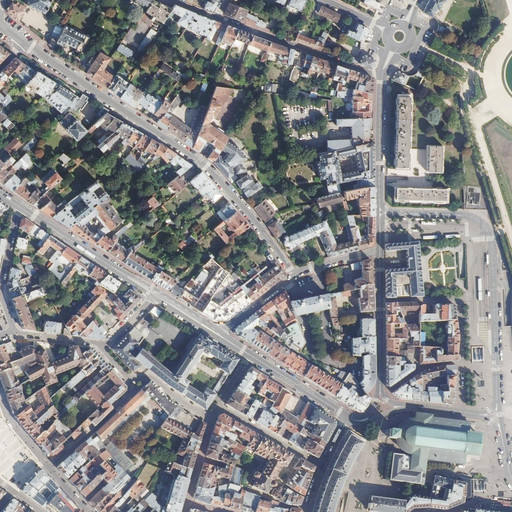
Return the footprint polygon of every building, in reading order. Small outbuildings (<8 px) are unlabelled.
[(27,0),(26,4),(26,5),(44,14),(50,0),(27,0)] [(152,0),(147,7),(144,11),(162,22),(163,21),(171,8),(152,0)] [(179,0),(181,1),(212,12),(217,0),(207,0),(207,1),(205,0),(179,0)] [(288,0),(288,2),(283,11),(287,13),(290,7),(300,12),(305,0),(288,0)] [(428,0),(423,12),(425,13),(434,17),(442,0),(428,0)] [(318,5),(312,2),(309,9),(315,12),(317,7),(318,5)] [(5,11),(6,12),(18,21),(24,8),(25,7),(19,5),(18,7),(15,6),(11,3),(5,11)] [(174,5),(171,8),(163,21),(167,23),(172,15),(178,18),(175,22),(185,28),(186,26),(194,13),(174,5)] [(229,5),(224,15),(225,17),(246,25),(249,15),(246,13),(246,11),(229,5)] [(317,14),(318,13),(336,23),(335,23),(338,25),(341,19),(338,17),(339,15),(321,6),(320,8),(317,7),(315,12),(314,13),(317,14)] [(214,21),(194,13),(186,26),(201,34),(205,36),(214,21)] [(266,24),(249,15),(246,25),(253,27),(254,25),(264,29),(266,24)] [(132,29),(130,28),(122,40),(128,44),(136,32),(139,33),(145,24),(139,20),(132,29)] [(226,25),(214,21),(205,36),(204,38),(209,40),(214,30),(219,32),(214,44),(217,45),(218,42),(226,25)] [(366,28),(355,23),(351,32),(346,29),(344,34),(360,42),(361,41),(366,28)] [(237,29),(226,25),(218,42),(231,46),(232,42),(237,29)] [(283,27),(277,25),(273,32),(279,34),(283,27)] [(439,27),(438,29),(437,31),(443,34),(445,30),(446,29),(442,27),(439,25),(439,27)] [(63,26),(59,35),(56,42),(61,45),(62,42),(75,48),(74,51),(78,53),(83,47),(84,46),(81,44),(84,36),(72,30),(72,29),(67,27),(66,27),(63,26)] [(156,32),(150,28),(136,49),(137,50),(142,53),(156,32)] [(251,35),(237,29),(232,42),(247,47),(248,44),(251,35)] [(59,35),(52,32),(47,44),(53,49),(56,42),(59,35)] [(299,34),(297,33),(294,40),(294,41),(308,46),(310,40),(298,35),(299,34)] [(318,42),(310,40),(308,46),(320,51),(321,50),(324,42),(328,34),(325,33),(323,39),(319,38),(318,42)] [(251,35),(248,44),(265,50),(264,54),(262,54),(260,61),(265,63),(265,62),(267,52),(269,41),(251,35)] [(288,48),(269,41),(267,52),(278,57),(279,59),(281,59),(280,62),(291,64),(293,55),(294,50),(294,49),(288,48)] [(330,45),(324,42),(321,50),(327,52),(330,45)] [(120,44),(116,50),(127,57),(128,55),(133,58),(134,56),(131,55),(132,52),(120,44)] [(0,63),(9,54),(1,47),(0,48),(0,63)] [(142,53),(137,50),(134,54),(136,56),(134,59),(137,60),(142,53)] [(299,51),(298,57),(296,63),(298,64),(294,77),(294,79),(297,84),(299,77),(306,53),(299,51)] [(91,58),(90,57),(85,65),(88,67),(85,73),(91,77),(100,62),(105,65),(110,58),(98,52),(95,57),(92,55),(91,58)] [(312,56),(306,53),(299,77),(304,78),(312,56)] [(352,58),(350,58),(349,60),(358,64),(371,70),(375,61),(363,55),(362,53),(360,59),(353,57),(352,58)] [(324,60),(312,56),(304,78),(306,79),(307,75),(308,70),(318,73),(319,72),(324,60)] [(24,66),(14,58),(1,71),(6,76),(10,80),(12,79),(8,75),(12,70),(15,73),(16,74),(24,66)] [(335,64),(324,60),(319,72),(320,73),(321,71),(333,74),(335,64)] [(105,65),(100,62),(91,77),(106,89),(113,78),(101,70),(105,65)] [(24,65),(24,66),(16,74),(26,83),(33,75),(35,72),(25,64),(24,65)] [(159,69),(162,71),(169,76),(177,81),(180,76),(162,64),(159,69)] [(335,64),(333,74),(332,78),(331,81),(333,82),(334,79),(336,80),(339,80),(339,83),(337,83),(336,90),(337,90),(336,96),(343,97),(343,96),(344,96),(344,92),(340,90),(341,84),(343,84),(344,80),(348,69),(335,64)] [(424,70),(420,68),(416,74),(421,77),(422,74),(424,70)] [(158,69),(155,72),(153,75),(157,78),(162,71),(159,69),(158,69)] [(359,73),(348,69),(344,80),(347,81),(348,77),(357,80),(359,73)] [(408,75),(395,69),(391,78),(404,84),(408,75)] [(35,72),(33,75),(26,83),(24,85),(41,96),(42,96),(50,87),(53,82),(36,71),(35,72)] [(357,80),(356,82),(355,86),(354,89),(371,93),(372,78),(359,73),(357,80)] [(422,74),(421,77),(415,90),(415,91),(424,96),(432,79),(422,74)] [(115,75),(113,78),(106,89),(118,97),(127,83),(115,75)] [(2,82),(0,79),(0,99),(0,100),(3,97),(0,93),(0,85),(2,84),(7,89),(6,90),(5,89),(2,92),(5,95),(10,90),(2,82)] [(50,87),(42,96),(62,115),(68,110),(70,107),(78,98),(53,82),(50,87)] [(141,93),(127,83),(118,97),(132,107),(141,93)] [(265,85),(264,85),(263,91),(271,92),(272,86),(271,86),(271,84),(265,84),(265,85)] [(207,108),(200,127),(192,148),(197,152),(203,144),(204,144),(206,140),(214,146),(212,150),(206,158),(212,162),(217,154),(220,149),(225,140),(227,137),(222,134),(223,133),(222,130),(217,127),(215,127),(214,129),(209,125),(210,124),(206,122),(211,116),(212,117),(232,88),(217,87),(215,86),(207,108)] [(352,92),(360,94),(359,96),(362,97),(361,98),(370,100),(371,93),(354,89),(345,87),(344,92),(344,96),(351,96),(352,96),(352,95),(351,95),(352,92)] [(143,91),(141,93),(132,107),(135,109),(138,104),(146,93),(143,91)] [(154,98),(146,93),(138,104),(141,107),(142,107),(146,109),(154,98)] [(159,118),(156,123),(192,148),(200,127),(207,108),(198,106),(188,134),(186,133),(189,128),(167,113),(169,110),(171,112),(182,96),(178,93),(169,104),(159,118)] [(410,94),(396,93),(394,168),(407,169),(410,94)] [(82,94),(78,98),(70,107),(77,111),(79,109),(80,110),(86,101),(85,100),(87,97),(82,94)] [(0,99),(0,101),(2,103),(0,105),(0,109),(2,107),(10,100),(5,95),(3,97),(0,100),(0,99)] [(352,96),(351,99),(351,110),(351,112),(370,111),(370,100),(361,98),(362,97),(359,96),(352,95),(352,96)] [(161,103),(154,98),(146,109),(150,112),(153,114),(161,103)] [(163,100),(161,103),(153,114),(159,118),(169,104),(163,100)] [(0,109),(0,112),(7,119),(10,115),(2,107),(0,109)] [(107,110),(102,107),(97,114),(101,116),(105,113),(107,110)] [(351,112),(351,115),(339,115),(339,110),(332,111),(333,119),(335,119),(369,118),(370,111),(351,112)] [(0,122),(7,129),(13,124),(7,119),(0,112),(0,122)] [(64,127),(63,128),(75,141),(86,131),(74,118),(68,113),(58,122),(64,127)] [(105,113),(101,116),(86,131),(88,133),(98,124),(105,130),(107,128),(109,129),(106,132),(97,141),(99,144),(106,138),(114,130),(121,122),(105,113)] [(335,125),(350,125),(351,138),(326,140),(327,151),(368,142),(369,118),(335,119),(335,125)] [(121,122),(114,130),(106,138),(99,144),(96,147),(102,152),(118,136),(123,140),(121,143),(123,145),(133,129),(121,122)] [(141,134),(133,129),(123,145),(122,147),(124,148),(127,143),(127,142),(129,140),(135,144),(141,134)] [(27,138),(29,140),(22,147),(24,149),(21,153),(23,155),(25,153),(37,140),(31,134),(27,138)] [(146,136),(141,134),(135,144),(135,146),(139,148),(146,136)] [(150,139),(146,136),(139,148),(138,149),(141,151),(140,152),(142,153),(144,149),(150,139)] [(21,144),(14,138),(0,151),(0,152),(0,153),(1,153),(5,149),(8,153),(2,159),(2,161),(1,162),(0,161),(0,165),(9,156),(21,144)] [(158,143),(150,139),(144,149),(150,154),(158,143)] [(222,158),(217,154),(212,162),(214,163),(227,179),(232,174),(230,167),(234,166),(236,174),(236,173),(246,171),(241,164),(240,162),(246,157),(241,151),(236,144),(234,145),(225,140),(220,149),(226,153),(225,156),(222,158)] [(327,151),(319,153),(320,159),(317,159),(318,169),(339,166),(338,156),(357,154),(358,160),(358,163),(372,161),(372,158),(372,149),(373,149),(373,142),(368,142),(327,151)] [(158,143),(150,154),(149,156),(153,160),(154,159),(159,155),(158,154),(166,148),(158,143)] [(442,145),(426,144),(425,171),(441,171),(442,145)] [(175,154),(166,148),(158,154),(159,155),(165,162),(167,160),(175,154)] [(415,161),(425,161),(426,149),(416,149),(415,161)] [(25,153),(23,155),(13,165),(16,169),(20,165),(23,169),(27,165),(25,163),(28,160),(26,159),(28,157),(25,153)] [(64,164),(68,160),(61,153),(57,158),(64,164)] [(130,154),(125,158),(139,171),(144,167),(142,165),(145,160),(143,159),(140,156),(138,161),(134,157),(130,154)] [(175,154),(167,160),(172,166),(176,163),(180,167),(175,172),(176,174),(175,176),(176,177),(178,176),(183,172),(191,165),(175,154)] [(13,160),(9,156),(0,165),(0,178),(7,172),(4,169),(8,165),(9,166),(11,164),(12,164),(14,162),(12,161),(13,160)] [(75,164),(80,161),(76,156),(71,159),(75,164)] [(319,177),(325,177),(326,185),(337,183),(360,179),(373,176),(373,168),(372,168),(372,162),(372,161),(358,163),(358,165),(359,171),(340,174),(339,166),(318,169),(319,177)] [(11,168),(7,172),(0,178),(0,182),(2,184),(12,174),(15,172),(11,168)] [(60,178),(51,168),(40,179),(47,186),(45,188),(47,191),(60,178)] [(200,171),(189,181),(201,196),(205,194),(214,186),(203,174),(200,171)] [(240,179),(235,182),(239,188),(240,187),(247,197),(261,187),(258,182),(257,182),(254,184),(251,180),(246,173),(246,171),(236,173),(240,179)] [(14,175),(12,174),(2,184),(11,190),(20,181),(14,175)] [(234,174),(232,174),(227,179),(231,183),(237,177),(234,174)] [(176,177),(166,185),(175,194),(186,184),(178,176),(176,177)] [(373,176),(360,179),(360,183),(357,183),(356,184),(356,185),(353,186),(353,188),(357,187),(373,185),(373,176)] [(20,181),(11,190),(24,200),(30,194),(22,185),(25,182),(28,185),(30,182),(33,181),(29,180),(28,180),(25,178),(25,177),(24,178),(20,181)] [(96,197),(91,190),(99,185),(96,181),(66,203),(49,216),(68,227),(99,202),(107,196),(104,191),(96,197)] [(325,185),(327,195),(314,198),(311,199),(314,206),(317,204),(318,207),(342,200),(342,199),(341,196),(340,191),(337,183),(326,185),(325,185)] [(358,194),(358,197),(357,197),(357,205),(359,205),(359,215),(361,215),(368,214),(373,214),(373,185),(357,187),(353,188),(343,191),(344,196),(341,196),(342,199),(354,196),(355,194),(355,192),(356,192),(357,194),(358,194)] [(221,194),(214,186),(205,194),(212,202),(221,194)] [(447,189),(393,187),(393,200),(446,202),(447,189)] [(36,188),(30,194),(24,200),(31,204),(44,193),(46,192),(43,189),(42,190),(41,189),(38,191),(36,188)] [(49,199),(44,193),(31,204),(38,209),(49,199)] [(120,221),(105,202),(109,199),(107,196),(99,202),(68,227),(92,243),(102,235),(112,227),(120,221)] [(151,197),(145,201),(151,209),(157,205),(151,197)] [(55,206),(49,199),(38,209),(49,216),(66,203),(64,200),(55,206)] [(264,199),(253,208),(264,222),(275,213),(264,199)] [(235,210),(228,202),(219,209),(221,212),(218,215),(223,220),(235,211),(235,210)] [(318,223),(304,228),(308,238),(318,233),(324,247),(334,243),(325,220),(326,219),(322,210),(314,213),(318,223)] [(223,220),(212,229),(224,243),(248,225),(235,211),(223,220)] [(363,226),(364,227),(365,234),(365,235),(374,234),(374,214),(373,214),(368,214),(368,225),(363,226)] [(346,215),(348,225),(352,241),(356,240),(358,248),(367,246),(365,235),(365,234),(359,236),(357,229),(364,227),(363,226),(361,215),(359,215),(349,215),(346,215)] [(25,219),(20,220),(19,228),(28,234),(34,225),(25,219)] [(276,220),(267,226),(277,241),(279,239),(277,236),(282,233),(284,231),(283,229),(276,220)] [(122,224),(120,221),(112,227),(114,230),(122,224)] [(49,236),(34,225),(28,234),(24,240),(27,240),(29,241),(30,238),(33,239),(34,237),(40,241),(37,245),(40,247),(49,236)] [(334,243),(324,247),(328,257),(358,248),(356,240),(352,241),(348,225),(345,226),(349,241),(344,243),(343,240),(334,243)] [(111,240),(113,241),(107,252),(121,261),(128,251),(131,253),(134,250),(140,245),(139,243),(134,247),(133,245),(127,250),(115,243),(116,236),(126,229),(124,226),(113,235),(111,240)] [(286,235),(283,236),(284,239),(283,242),(284,245),(287,245),(288,248),(292,247),(291,246),(308,238),(304,228),(295,232),(294,229),(285,233),(286,235)] [(374,234),(365,235),(367,246),(368,246),(374,244),(374,234)] [(102,235),(92,243),(107,252),(113,241),(111,240),(102,235)] [(184,241),(189,246),(195,240),(190,235),(184,241)] [(66,248),(49,236),(40,247),(37,251),(42,255),(49,246),(56,251),(48,260),(50,262),(48,265),(50,267),(59,257),(66,248)] [(24,240),(17,238),(15,249),(24,251),(27,240),(24,240)] [(182,251),(186,247),(181,241),(177,245),(182,251)] [(407,268),(385,270),(384,270),(385,297),(422,296),(420,274),(420,271),(420,267),(419,267),(417,241),(410,242),(394,244),(394,243),(389,244),(384,244),(384,251),(405,250),(406,260),(407,268)] [(80,257),(66,248),(59,257),(73,266),(80,257)] [(265,256),(273,266),(259,277),(267,287),(285,273),(267,250),(264,253),(266,255),(265,256)] [(128,251),(121,261),(149,279),(154,272),(156,273),(159,271),(162,268),(158,265),(156,268),(131,253),(128,251)] [(80,257),(73,266),(60,283),(66,289),(68,286),(65,283),(75,270),(77,272),(77,273),(80,275),(81,273),(87,277),(87,276),(94,267),(80,257)] [(185,285),(177,297),(213,319),(220,310),(207,301),(215,290),(216,290),(217,288),(216,288),(227,272),(223,269),(218,266),(211,259),(210,258),(203,265),(212,271),(215,273),(212,276),(206,286),(204,289),(197,298),(185,291),(194,279),(192,277),(189,280),(185,285)] [(356,270),(360,270),(361,280),(357,280),(357,278),(353,281),(353,283),(343,284),(342,286),(343,289),(331,291),(332,294),(353,290),(354,290),(358,289),(358,286),(371,285),(370,259),(360,261),(349,264),(350,266),(350,267),(356,266),(356,270)] [(21,264),(25,265),(24,269),(29,277),(36,274),(29,261),(22,260),(21,264)] [(233,267),(230,263),(223,269),(227,272),(230,270),(233,267)] [(252,264),(251,266),(255,271),(258,275),(260,274),(259,272),(259,270),(256,266),(254,266),(253,265),(252,264)] [(108,276),(94,267),(87,276),(95,281),(93,285),(96,287),(97,286),(98,285),(108,276)] [(21,270),(11,268),(9,278),(18,280),(21,270)] [(227,272),(243,293),(250,301),(267,287),(259,277),(258,275),(255,271),(250,275),(255,282),(246,289),(230,270),(227,272)] [(154,272),(149,279),(165,289),(173,282),(175,280),(159,271),(156,273),(154,272)] [(108,276),(98,285),(113,294),(119,284),(108,276)] [(9,278),(7,285),(12,299),(22,296),(24,295),(22,290),(23,289),(22,285),(20,285),(18,280),(9,278)] [(179,285),(173,282),(165,289),(177,297),(185,285),(189,280),(185,278),(179,285)] [(358,286),(358,289),(359,299),(357,299),(359,312),(358,313),(358,316),(365,315),(365,312),(373,311),(373,299),(371,285),(358,286)] [(106,297),(108,299),(125,316),(142,299),(128,290),(122,297),(129,300),(123,306),(116,299),(117,298),(116,296),(113,295),(112,295),(97,286),(96,287),(105,295),(106,297)] [(89,299),(81,306),(65,325),(67,327),(70,332),(73,336),(102,340),(107,334),(94,319),(85,328),(81,323),(105,295),(96,287),(86,296),(89,299)] [(44,288),(33,292),(25,295),(27,301),(47,293),(44,288)] [(326,295),(326,301),(328,308),(331,318),(336,318),(333,297),(340,296),(340,297),(350,295),(350,294),(354,293),(354,290),(353,290),(332,294),(326,295)] [(286,327),(296,321),(294,316),(289,303),(284,291),(270,301),(275,309),(284,324),(286,327)] [(250,301),(243,293),(229,304),(235,312),(250,301)] [(295,302),(289,303),(294,316),(300,315),(324,309),(328,308),(326,301),(326,295),(324,295),(295,302)] [(22,296),(12,299),(23,330),(34,331),(22,296)] [(114,309),(117,313),(114,316),(120,321),(125,316),(108,299),(106,300),(114,309)] [(270,301),(261,307),(259,309),(274,324),(276,326),(281,330),(286,327),(284,324),(280,326),(269,314),(275,309),(270,301)] [(400,303),(396,303),(399,313),(400,316),(401,319),(402,325),(405,337),(410,337),(410,346),(412,346),(412,347),(413,347),(414,347),(418,347),(418,333),(418,325),(404,325),(404,323),(402,320),(403,319),(403,317),(402,317),(402,315),(404,313),(404,311),(418,311),(418,308),(420,306),(420,305),(415,302),(400,303)] [(396,303),(385,303),(385,315),(397,316),(397,313),(399,313),(396,303)] [(446,305),(435,305),(434,315),(423,315),(423,305),(420,306),(418,308),(418,311),(418,322),(432,322),(448,321),(455,320),(453,304),(446,305)] [(154,306),(149,311),(158,317),(162,312),(154,306)] [(259,309),(250,316),(264,326),(266,327),(267,328),(272,333),(273,334),(277,337),(281,331),(281,330),(276,326),(273,329),(264,322),(267,320),(273,325),(274,324),(259,309)] [(397,316),(385,315),(385,324),(402,325),(401,319),(396,320),(396,317),(397,317),(397,316)] [(257,332),(258,330),(264,326),(250,316),(233,328),(233,333),(250,343),(257,332)] [(373,319),(360,319),(360,338),(364,338),(373,337),(373,319)] [(448,326),(446,326),(446,334),(448,334),(448,337),(446,337),(447,353),(441,353),(441,356),(456,355),(458,338),(455,320),(448,321),(448,326)] [(60,323),(44,321),(43,332),(60,335),(60,323)] [(296,321),(286,327),(281,330),(281,331),(288,337),(299,330),(296,321)] [(385,339),(405,338),(405,337),(402,325),(385,324),(385,339)] [(67,327),(65,328),(63,335),(72,336),(70,332),(67,327)] [(133,328),(112,350),(134,373),(144,374),(148,370),(156,376),(168,386),(204,409),(205,410),(222,383),(218,380),(211,391),(206,388),(201,394),(186,385),(188,382),(184,379),(191,368),(192,369),(194,368),(196,366),(195,365),(197,362),(199,362),(200,360),(199,359),(197,357),(200,353),(208,357),(209,354),(215,358),(216,358),(222,362),(218,368),(223,371),(221,375),(226,377),(237,359),(217,346),(214,345),(205,339),(198,335),(192,344),(193,345),(173,376),(143,352),(141,350),(139,351),(138,350),(137,351),(135,350),(137,349),(140,346),(146,340),(133,328)] [(299,330),(288,337),(292,341),(289,346),(291,347),(298,353),(305,343),(299,330)] [(275,340),(274,342),(266,354),(274,359),(288,337),(281,331),(277,337),(275,340)] [(274,342),(257,332),(250,343),(266,354),(274,342)] [(145,350),(143,352),(173,376),(193,345),(192,344),(198,335),(196,333),(190,343),(191,344),(172,372),(145,350)] [(292,341),(288,337),(274,359),(281,363),(288,352),(291,347),(289,346),(292,341)] [(358,338),(351,339),(351,355),(358,356),(359,353),(364,354),(364,356),(370,355),(374,355),(373,337),(364,338),(364,340),(358,341),(358,338)] [(410,346),(410,337),(405,337),(405,338),(385,339),(385,357),(403,357),(407,357),(407,354),(413,353),(413,347),(412,347),(412,346),(410,346)] [(8,343),(0,346),(0,372),(11,368),(9,363),(6,364),(5,361),(8,360),(7,355),(11,353),(12,356),(11,357),(12,361),(22,358),(21,354),(18,351),(14,346),(13,346),(10,347),(8,343)] [(36,361),(37,365),(29,369),(25,372),(27,376),(24,377),(25,380),(26,384),(30,382),(30,384),(42,376),(46,387),(57,383),(55,376),(78,367),(81,371),(87,364),(82,355),(77,346),(69,345),(68,357),(50,364),(45,349),(37,352),(35,347),(32,346),(18,351),(21,354),(22,358),(33,353),(35,359),(36,361)] [(419,364),(437,362),(436,348),(425,348),(419,347),(419,364)] [(90,348),(82,355),(87,364),(81,371),(66,384),(70,389),(86,375),(97,365),(102,370),(72,398),(73,399),(70,402),(71,402),(58,414),(60,416),(85,394),(111,371),(90,348)] [(440,348),(436,348),(437,362),(440,362),(458,361),(458,355),(456,355),(441,356),(441,353),(441,349),(440,349),(440,348)] [(295,357),(288,352),(281,363),(288,368),(295,357)] [(11,368),(0,372),(0,377),(5,392),(20,386),(23,385),(22,381),(25,380),(24,377),(27,376),(25,372),(17,375),(16,373),(17,372),(17,371),(15,367),(35,359),(33,353),(22,358),(12,361),(9,363),(11,368)] [(298,353),(295,357),(288,368),(295,372),(302,361),(300,360),(303,356),(298,353)] [(364,356),(362,356),(362,379),(361,383),(359,384),(363,388),(361,390),(363,394),(365,393),(368,391),(369,389),(371,387),(373,384),(373,381),(374,376),(374,355),(370,355),(364,356)] [(403,357),(385,357),(385,365),(404,365),(403,357)] [(306,359),(302,361),(295,372),(302,377),(309,365),(312,361),(306,359)] [(37,365),(36,361),(27,365),(29,369),(37,365)] [(309,365),(302,377),(333,396),(339,387),(341,385),(331,379),(332,378),(330,377),(330,378),(309,365)] [(413,365),(407,365),(404,365),(385,365),(385,376),(385,387),(389,387),(413,369),(413,365)] [(425,370),(419,374),(422,388),(426,388),(427,388),(435,388),(434,388),(430,381),(431,378),(444,375),(446,374),(446,375),(454,376),(455,366),(447,365),(425,370)] [(250,367),(246,372),(254,377),(255,378),(259,373),(250,367)] [(333,371),(338,373),(336,376),(343,380),(348,374),(334,369),(333,371)] [(115,401),(126,391),(126,386),(111,371),(85,394),(99,408),(100,407),(105,403),(111,397),(115,401)] [(246,372),(241,380),(248,385),(254,377),(246,372)] [(260,373),(259,373),(255,378),(259,381),(258,383),(261,385),(266,377),(260,373)] [(339,387),(333,396),(357,412),(361,411),(368,401),(363,394),(361,390),(355,390),(358,385),(351,375),(348,374),(343,380),(342,382),(346,389),(349,390),(347,393),(343,390),(343,389),(339,387)] [(418,374),(411,379),(417,388),(419,402),(428,403),(427,393),(426,393),(421,393),(418,374)] [(446,385),(446,388),(453,389),(455,376),(454,376),(446,375),(446,381),(446,385)] [(266,377),(261,385),(260,388),(257,393),(262,396),(265,390),(271,394),(269,398),(268,399),(272,402),(281,387),(266,377)] [(409,381),(409,389),(410,401),(419,402),(417,388),(411,379),(409,381)] [(248,385),(241,380),(234,391),(246,396),(251,388),(248,385)] [(140,390),(140,391),(116,413),(95,433),(100,440),(124,417),(125,418),(126,417),(126,416),(146,397),(145,395),(148,393),(159,406),(164,410),(160,417),(162,420),(149,437),(151,438),(160,427),(169,414),(176,406),(167,400),(164,397),(150,381),(140,390)] [(409,381),(399,387),(391,393),(399,400),(410,401),(409,389),(409,381)] [(23,392),(20,386),(5,392),(7,397),(19,393),(21,392),(23,392)] [(38,395),(42,404),(33,412),(38,418),(52,406),(53,405),(50,398),(46,387),(33,395),(35,397),(38,395)] [(281,387),(272,402),(269,406),(277,411),(279,412),(278,413),(281,415),(284,417),(283,419),(291,424),(299,429),(305,420),(308,421),(314,407),(298,397),(296,401),(304,406),(296,419),(285,411),(294,395),(281,387)] [(427,388),(427,393),(428,403),(441,404),(440,391),(436,391),(435,390),(435,389),(435,388),(427,388)] [(453,389),(446,388),(446,392),(440,391),(441,404),(449,405),(452,400),(453,389)] [(234,391),(229,399),(247,410),(249,407),(244,404),(247,400),(252,402),(253,400),(246,396),(234,391)] [(19,394),(19,393),(7,397),(9,403),(23,397),(21,393),(19,394)] [(23,397),(9,403),(12,413),(15,417),(29,406),(27,404),(22,407),(21,405),(31,399),(29,397),(24,400),(23,397)] [(115,401),(111,397),(105,403),(108,405),(109,405),(110,406),(115,401)] [(268,399),(265,397),(262,402),(269,406),(272,402),(268,399)] [(229,399),(226,404),(244,415),(247,410),(229,399)] [(249,407),(247,410),(244,415),(249,418),(257,407),(258,407),(260,404),(253,400),(252,402),(250,405),(252,407),(251,409),(249,407)] [(99,412),(97,410),(87,419),(91,423),(94,426),(112,408),(110,406),(109,405),(108,405),(105,403),(100,407),(102,409),(99,412)] [(33,412),(29,406),(15,417),(20,424),(33,412)] [(52,406),(38,418),(34,422),(37,424),(28,433),(31,437),(34,440),(43,431),(38,426),(40,424),(41,425),(52,415),(54,417),(51,419),(53,422),(59,418),(60,416),(58,414),(57,412),(52,406)] [(186,457),(187,453),(184,452),(191,434),(191,433),(172,422),(181,409),(176,406),(169,414),(160,427),(182,439),(176,454),(183,458),(184,457),(186,457)] [(258,407),(257,407),(249,418),(259,423),(266,412),(258,407)] [(308,421),(305,420),(299,429),(314,437),(324,443),(328,435),(335,424),(334,420),(314,407),(308,421)] [(28,433),(37,424),(34,422),(38,418),(33,412),(20,424),(28,433)] [(273,416),(266,412),(259,423),(263,426),(266,427),(273,416)] [(218,415),(216,422),(229,428),(234,421),(221,413),(218,415)] [(397,443),(398,446),(399,447),(401,449),(403,451),(406,452),(408,453),(410,454),(410,457),(408,471),(422,473),(422,474),(423,474),(426,460),(454,463),(471,465),(472,459),(480,460),(484,430),(475,429),(476,423),(451,420),(431,418),(431,415),(415,413),(415,418),(412,418),(410,418),(407,419),(405,420),(402,422),(400,424),(398,427),(396,429),(388,428),(388,430),(388,432),(387,436),(387,437),(396,438),(396,441),(397,443)] [(274,415),(273,416),(266,427),(280,436),(284,428),(287,430),(291,424),(283,419),(281,416),(275,424),(274,423),(276,419),(277,417),(274,415)] [(46,431),(43,431),(34,440),(39,446),(46,439),(57,430),(58,431),(66,425),(59,418),(53,422),(54,422),(46,431)] [(87,419),(80,425),(84,430),(91,423),(87,419)] [(195,430),(196,431),(194,435),(200,439),(204,426),(205,425),(200,421),(195,430)] [(234,421),(229,428),(233,431),(234,430),(238,432),(237,433),(238,436),(242,439),(241,440),(243,441),(244,440),(248,442),(254,432),(234,421)] [(216,422),(214,426),(235,435),(236,433),(233,431),(229,428),(216,422)] [(291,424),(287,430),(292,433),(291,435),(288,433),(287,434),(285,439),(292,443),(297,434),(299,429),(291,424)] [(46,439),(39,446),(47,455),(62,442),(70,435),(72,433),(66,425),(58,431),(61,435),(60,436),(61,436),(52,444),(50,441),(49,442),(47,441),(46,439)] [(242,450),(244,447),(233,441),(235,435),(214,426),(211,436),(232,443),(232,445),(242,451),(242,450)] [(78,427),(72,433),(70,435),(74,439),(81,433),(78,430),(79,429),(78,427)] [(299,429),(297,434),(307,440),(308,439),(322,448),(324,443),(314,437),(299,429)] [(251,455),(253,452),(263,458),(264,457),(268,459),(262,469),(263,470),(261,474),(255,471),(252,476),(255,478),(251,485),(265,493),(268,489),(269,485),(271,486),(272,486),(273,486),(274,486),(274,485),(275,484),(274,483),(274,482),(273,481),(282,465),(286,467),(292,455),(254,432),(248,442),(244,447),(242,450),(251,455)] [(328,468),(325,474),(320,487),(316,497),(314,507),(312,511),(333,511),(334,509),(335,506),(338,498),(341,490),(344,480),(345,478),(346,476),(350,468),(354,460),(360,449),(363,442),(347,432),(341,442),(334,454),(330,464),(328,468)] [(85,442),(84,442),(74,451),(75,451),(84,461),(87,458),(89,461),(106,449),(101,442),(100,440),(95,433),(85,442)] [(194,435),(191,434),(184,452),(195,456),(200,439),(194,435)] [(297,434),(292,443),(317,458),(322,448),(308,439),(307,440),(297,434)] [(232,443),(211,436),(209,443),(222,448),(226,449),(227,447),(224,446),(225,445),(226,445),(227,443),(232,445),(232,443)] [(106,449),(110,455),(118,466),(121,470),(127,476),(133,471),(107,438),(101,442),(106,449)] [(62,442),(47,455),(50,460),(66,447),(62,442)] [(222,448),(209,443),(205,455),(219,461),(222,455),(219,454),(221,449),(222,448)] [(242,451),(232,445),(230,449),(229,449),(228,450),(229,451),(231,452),(238,456),(242,451)] [(87,464),(83,467),(93,477),(79,492),(84,497),(102,479),(100,478),(99,476),(103,472),(98,467),(103,462),(106,459),(110,455),(106,449),(89,461),(89,462),(87,464)] [(62,462),(57,467),(65,477),(67,478),(75,471),(72,468),(74,466),(76,469),(84,461),(75,451),(70,456),(69,456),(65,460),(62,462)] [(231,452),(230,454),(229,456),(228,456),(228,457),(235,460),(238,456),(231,452)] [(191,470),(195,456),(187,453),(186,457),(184,457),(183,458),(179,466),(181,467),(186,469),(191,470)] [(407,456),(393,454),(390,480),(405,482),(410,482),(410,483),(421,484),(422,484),(423,474),(422,474),(422,473),(408,471),(410,457),(407,456)] [(98,467),(103,472),(99,476),(100,478),(102,479),(106,484),(121,470),(118,466),(110,455),(106,459),(115,469),(112,472),(103,462),(98,467)] [(228,457),(222,455),(219,461),(226,464),(232,466),(235,460),(228,457)] [(32,458),(25,463),(30,469),(37,463),(32,458)] [(293,468),(297,471),(286,484),(288,486),(296,491),(304,494),(313,467),(299,459),(293,468)] [(188,481),(191,470),(186,469),(181,467),(179,466),(168,461),(164,471),(174,475),(174,473),(173,472),(174,469),(180,472),(179,477),(188,481)] [(223,470),(214,466),(210,476),(215,478),(215,475),(229,479),(232,466),(226,464),(223,470)] [(77,472),(68,480),(79,492),(93,477),(83,467),(82,466),(78,470),(83,476),(82,477),(77,472)] [(229,480),(228,483),(226,491),(229,491),(228,494),(225,494),(225,496),(222,506),(229,507),(233,492),(237,493),(238,489),(241,490),(242,486),(238,485),(242,470),(232,466),(229,479),(229,480)] [(210,470),(202,467),(199,476),(214,481),(215,478),(210,476),(208,475),(210,470)] [(34,473),(31,476),(32,476),(27,481),(24,483),(25,484),(20,490),(41,506),(43,508),(47,503),(60,490),(40,468),(35,474),(34,473)] [(127,476),(121,470),(106,484),(100,490),(106,495),(108,492),(113,497),(129,478),(127,476)] [(166,479),(172,480),(166,501),(181,505),(184,495),(188,481),(179,477),(176,476),(175,477),(167,475),(166,479)] [(214,481),(199,476),(196,486),(207,489),(213,487),(214,484),(214,481)] [(434,476),(433,482),(432,486),(429,498),(434,498),(436,497),(437,490),(439,491),(439,488),(444,489),(448,490),(451,480),(434,476)] [(130,480),(129,478),(113,497),(98,511),(107,511),(136,480),(137,479),(130,480)] [(142,486),(136,480),(107,511),(119,511),(116,509),(128,495),(132,498),(133,497),(142,486)] [(404,497),(404,499),(404,500),(402,511),(406,511),(410,509),(411,508),(425,507),(444,509),(464,502),(466,491),(464,483),(451,480),(448,490),(444,489),(441,499),(441,500),(429,498),(419,496),(419,497),(418,497),(417,496),(408,496),(407,496),(404,495),(404,497)] [(228,483),(218,486),(218,490),(226,492),(226,491),(228,483)] [(149,493),(142,486),(133,497),(139,503),(142,500),(149,493)] [(207,489),(196,486),(194,493),(210,499),(210,496),(212,490),(213,487),(207,489)] [(276,490),(274,489),(270,495),(272,495),(279,501),(286,489),(282,486),(280,489),(278,488),(276,490)] [(237,493),(233,492),(229,507),(239,510),(244,491),(241,490),(238,489),(237,493)] [(303,497),(286,489),(279,501),(289,505),(300,505),(301,505),(303,497)] [(60,490),(47,503),(43,508),(48,511),(77,511),(78,510),(73,505),(70,502),(65,496),(60,490)] [(106,495),(100,490),(89,502),(94,507),(106,495)] [(259,496),(244,491),(239,510),(248,511),(250,511),(252,508),(255,509),(259,496)] [(108,492),(106,495),(94,507),(97,511),(98,511),(113,497),(108,492)] [(147,504),(152,509),(155,511),(179,511),(181,505),(166,501),(165,504),(163,504),(162,506),(154,499),(155,496),(149,493),(142,500),(147,504)] [(194,493),(192,497),(194,499),(208,504),(209,503),(210,499),(194,493)] [(210,496),(210,499),(209,503),(222,506),(225,496),(219,494),(218,497),(215,497),(210,496)] [(268,500),(259,496),(255,509),(254,511),(267,511),(270,504),(267,503),(268,500)] [(402,511),(404,500),(369,496),(367,511),(369,511),(402,511)] [(133,497),(132,498),(127,504),(130,507),(133,510),(139,503),(133,497)] [(12,499),(10,499),(0,511),(10,511),(17,503),(12,499)] [(139,503),(133,510),(131,511),(140,511),(147,504),(142,500),(139,503)] [(29,511),(26,509),(25,508),(17,503),(10,511),(29,511)]
